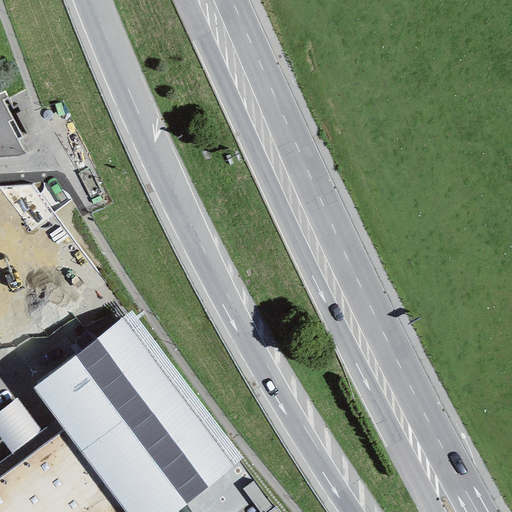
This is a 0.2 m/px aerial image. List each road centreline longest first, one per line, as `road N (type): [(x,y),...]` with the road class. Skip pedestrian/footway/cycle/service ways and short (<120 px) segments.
road 1 (secondary): [(182,0),(435,511)]
road 2 (secondary): [(474,511),(229,0)]
road 3 (trunk): [(201,259),(349,511)]
road 4 (trunk): [(88,0),(201,259)]
